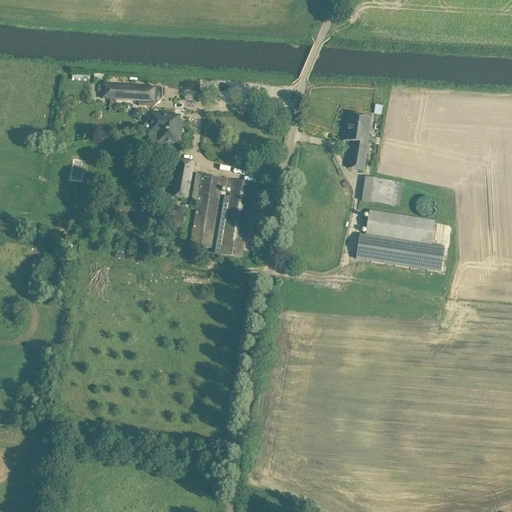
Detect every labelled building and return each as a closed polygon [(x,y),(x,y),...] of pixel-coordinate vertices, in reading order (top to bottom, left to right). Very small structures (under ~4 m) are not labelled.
[(165,88),(103,84),(102,99),(110,100),(110,107),(116,108),(116,100),(139,102),(139,106),(154,106),(164,96),(165,88)] [(148,141),(166,142),(176,143),(177,132),(181,132),(182,121),(175,121),(175,117),(167,117),(167,114),(161,114),(161,117),(152,117),(151,123),(147,123),(144,125),(144,129),(145,131),(148,131),(148,141)] [(352,142),(348,169),(363,171),(369,134),(364,133),(367,117),(349,114),(347,130),(345,130),(344,141),(352,142)] [(89,157),(71,155),(68,184),(86,186),(89,157)] [(196,204),(189,245),(210,248),(221,187),(231,189),(221,255),(241,258),(254,184),(192,174),(194,164),(178,161),(172,198),(186,200),(186,203),(196,204)] [(362,202),(390,206),(394,182),(366,178),(362,202)] [(141,220),(144,220),(143,228),(151,229),(152,221),(155,221),(154,229),(182,234),(185,215),(163,212),(164,206),(145,204),(141,220)] [(366,235),(431,245),(435,223),(369,212),(366,235)] [(356,260),(441,273),(445,249),(360,236),(356,260)]
